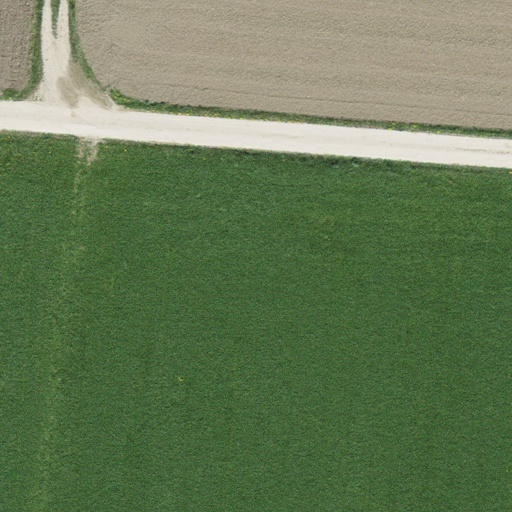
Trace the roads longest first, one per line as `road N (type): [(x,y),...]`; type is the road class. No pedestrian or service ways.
road 1 (track): [(511,158),(0,123)]
road 2 (track): [(55,0),(45,126)]
